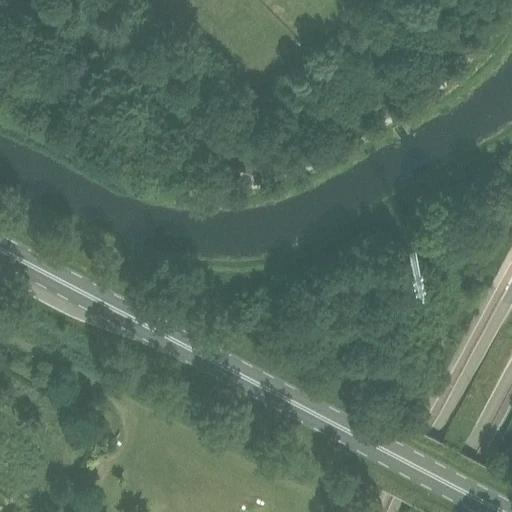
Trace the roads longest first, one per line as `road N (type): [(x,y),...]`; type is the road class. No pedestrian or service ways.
road 1 (primary): [(506,511),(0,250)]
road 2 (tertiary): [(511,293),(394,511)]
road 3 (tertiary): [(438,511),(511,372)]
